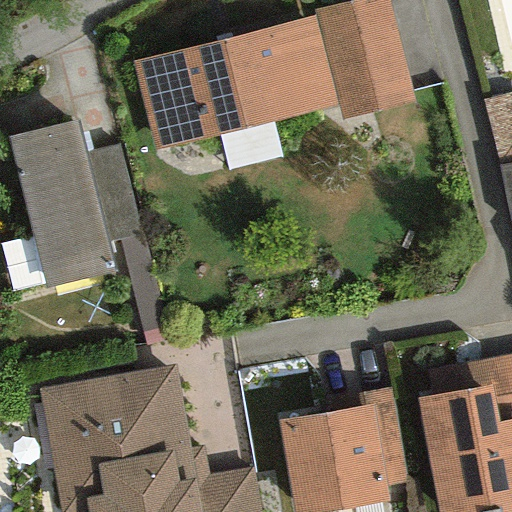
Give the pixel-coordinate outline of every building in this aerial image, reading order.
[(353,0),(312,10),(313,16),(336,105),(340,122),(412,104),(386,0),(353,0)] [(313,16),(130,61),(152,150),(336,105),(313,16)] [(511,91),(481,100),(498,165),(511,162),(511,91)] [(78,120),(5,137),(40,291),(113,275),(105,240),(85,152),(78,120)] [(118,145),(85,152),(105,240),(119,238),(138,233),(118,145)] [(511,162),(498,165),(508,228),(511,227),(511,162)] [(167,342),(142,233),(138,233),(119,238),(144,347),(167,342)] [(430,396),(415,399),(436,511),(511,511),(511,354),(426,370),(430,396)] [(172,366),(38,389),(59,511),(197,511),(187,449),(172,366)] [(357,393),(359,407),(370,405),(385,485),(407,481),(390,387),(357,393)] [(359,407),(277,421),(292,511),(328,511),(387,502),(385,485),(370,405),(359,407)] [(202,447),(187,449),(197,511),(258,511),(251,469),(207,476),(202,447)]
